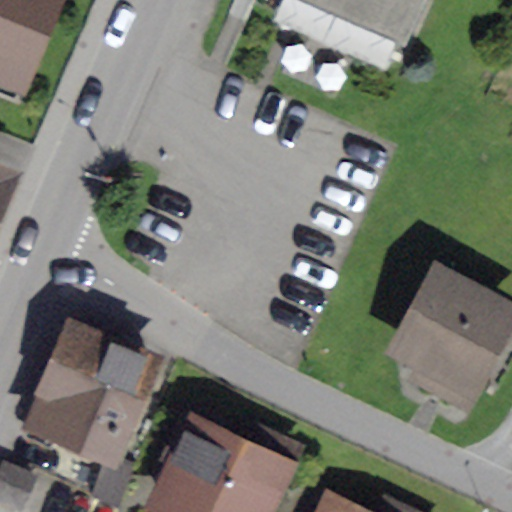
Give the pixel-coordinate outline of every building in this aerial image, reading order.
[(0,0),(0,62),(14,68),(42,0),(0,0)] [(246,0),(280,15),(275,26),(385,74),(417,0),(246,0)] [(395,350),(476,396),(511,334),(511,304),(443,266),(395,350)] [(55,432),(109,454),(149,359),(72,327),(27,434),(50,444),(55,432)] [(138,507),(147,511),(256,511),(280,466),(184,417),(138,507)] [(317,511),(356,511),(325,496),(317,511)]
